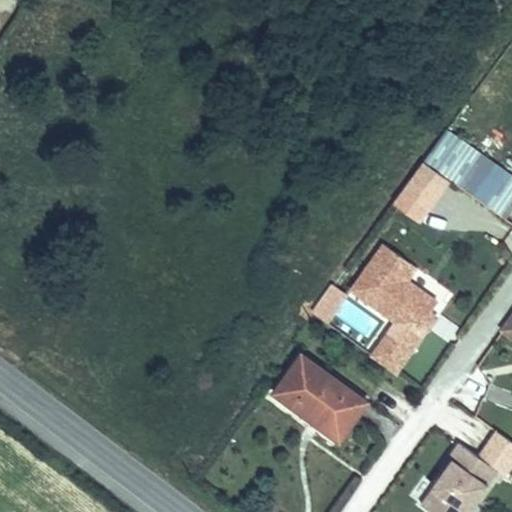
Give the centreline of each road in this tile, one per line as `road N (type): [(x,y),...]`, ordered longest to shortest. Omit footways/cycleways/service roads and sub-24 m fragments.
road 1 (unclassified): [(354,511),(511,297)]
road 2 (tertiary): [(178,511),(0,376)]
